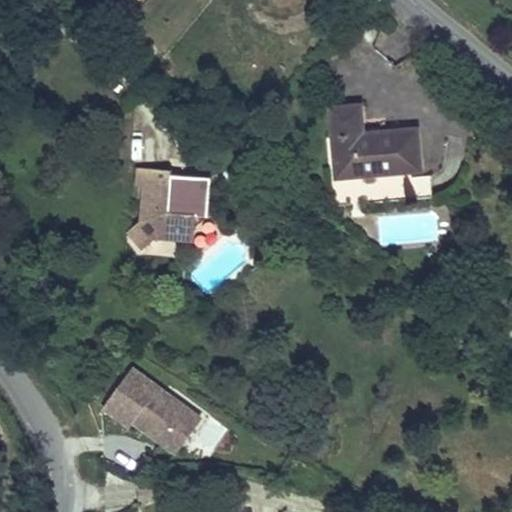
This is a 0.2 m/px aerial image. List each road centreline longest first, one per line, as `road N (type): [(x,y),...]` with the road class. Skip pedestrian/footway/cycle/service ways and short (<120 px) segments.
road 1 (residential): [(0,363),(60,451),(68,511)]
road 2 (tertiary): [(511,84),(409,0)]
